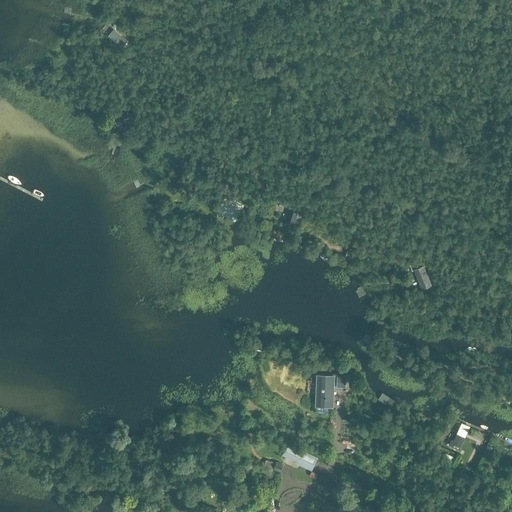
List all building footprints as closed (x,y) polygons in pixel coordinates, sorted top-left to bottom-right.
[(122,48),(128,40),(114,29),(108,36),(122,48)] [(117,126),(130,121),(126,111),(113,116),(117,126)] [(235,200),(226,195),(218,210),(236,220),(245,203),(235,198),(235,200)] [(300,223),(303,213),(298,211),(299,208),(286,204),(282,218),(295,222),(295,221),(300,223)] [(351,261),(354,252),(347,250),(345,259),(351,261)] [(433,284),(426,266),(427,265),(425,259),(411,265),(413,271),(415,270),(423,289),(433,284)] [(355,364),(352,361),(344,368),(348,372),(355,364)] [(345,386),(346,376),(318,375),(317,405),(332,405),(333,386),(345,386)] [(433,425),(418,422),(416,431),(431,434),(433,425)] [(467,438),(472,427),(463,423),(458,434),(463,436),(465,437),(467,438)] [(306,442),(309,437),(301,433),(298,437),(306,442)] [(452,438),(449,444),(453,446),(453,445),(458,448),(459,446),(461,447),(465,438),(465,437),(463,436),(458,434),(457,433),(454,439),(452,438)] [(313,471),(319,457),(289,443),(283,455),(298,462),(297,464),(313,471)] [(281,472),(284,464),(277,461),(274,470),(281,472)] [(316,479),(318,474),(312,471),(310,476),(316,479)] [(230,482),(233,475),(226,472),(222,479),(230,482)] [(120,501),(122,487),(115,487),(116,484),(105,483),(103,499),(120,501)]
